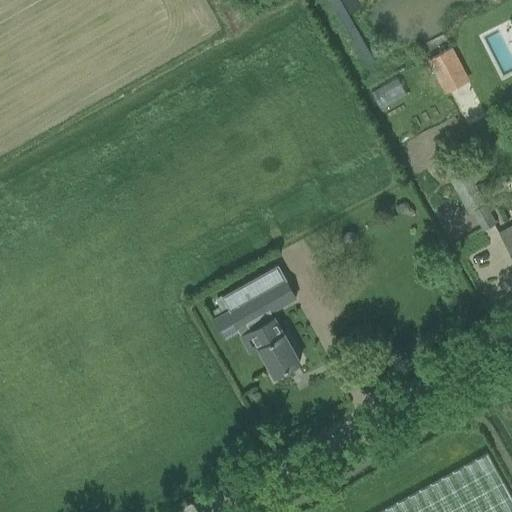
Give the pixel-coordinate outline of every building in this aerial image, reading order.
[(452,47),(426,60),(444,94),(470,81),(452,47)] [(396,76),(372,92),(381,106),(405,90),(396,76)] [(469,214),(473,212),(483,231),(495,224),(466,171),(450,180),(469,214)] [(212,276),(268,246),(258,227),(202,257),(212,276)] [(511,227),(500,234),(511,255),(511,227)] [(251,352),(260,347),(275,375),(278,374),(279,374),(280,376),(281,376),(288,372),(286,369),(289,368),(300,362),(285,333),(284,334),(275,318),(274,317),(272,312),(297,297),(285,276),(279,265),(222,296),(228,308),(223,312),(213,317),(225,338),(247,325),(250,329),(240,334),(251,352)] [(511,511),(511,496),(488,452),(379,511),(511,511)]
